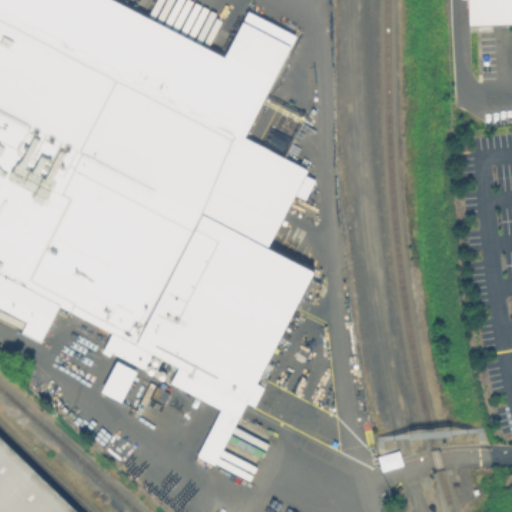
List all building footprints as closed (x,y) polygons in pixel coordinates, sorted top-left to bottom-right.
[(143,368),(110,351),(108,355),(100,351),(110,332),(58,305),(39,341),(20,332),(25,320),(0,307),(0,0),(113,0),(223,56),(246,10),(294,35),(242,136),(306,168),(266,246),(312,270),(254,383),(258,385),(249,402),(245,401),(213,464),(195,455),(219,408),(169,382),(177,366),(151,353),(143,368)] [(511,0),(511,25),(472,27),(471,0),(511,0)] [(0,316),(9,320),(11,313),(0,309),(0,316)] [(135,370),(120,400),(100,390),(115,360),(135,370)] [(249,402),(258,385),(266,391),(265,394),(269,396),(262,410),(252,404),(249,402)] [(0,511),(0,438),(75,511),(0,511)]
